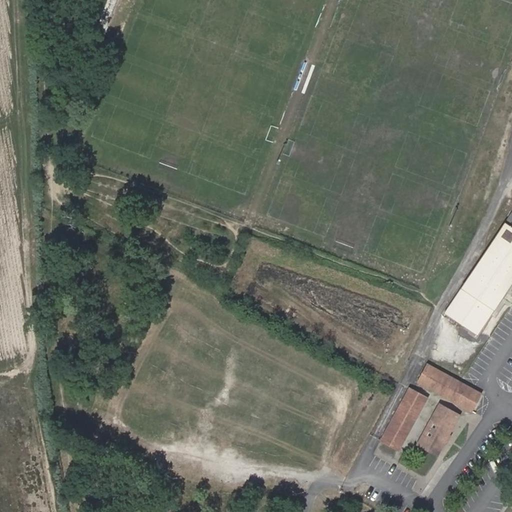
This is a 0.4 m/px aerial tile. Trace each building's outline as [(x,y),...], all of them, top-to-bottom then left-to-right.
[(119,0),(107,0),(92,41),(102,45),(119,0)] [(511,213),(444,313),(476,335),(511,281),(511,213)] [(471,412),(471,411),(481,395),(460,382),(428,364),(418,382),(471,412)] [(426,399),(409,390),(381,440),(398,449),(426,399)] [(459,417),(440,407),(418,446),(438,456),(459,417)]
